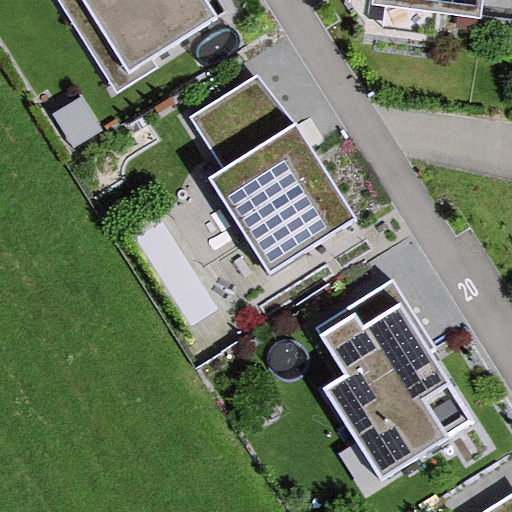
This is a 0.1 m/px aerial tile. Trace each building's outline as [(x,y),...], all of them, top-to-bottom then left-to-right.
[(218,22),(204,0),(66,0),(118,83),(218,22)] [(483,0),(374,0),(374,7),(481,20),(483,0)] [(356,220),(295,126),(257,78),(194,118),(227,169),(211,179),(273,274),(356,220)] [(478,422),(392,282),(317,329),(348,380),(329,392),(383,480),(478,422)] [(511,511),(511,500),(492,511),(511,511)]
